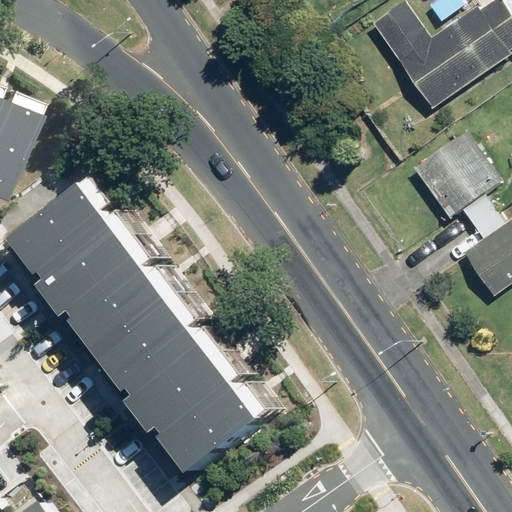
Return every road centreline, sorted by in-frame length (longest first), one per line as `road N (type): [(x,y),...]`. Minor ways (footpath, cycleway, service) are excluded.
road 1 (secondary): [(281,218),(123,76),(12,0)]
road 2 (secondary): [(150,0),(281,218)]
road 3 (secondary): [(424,426),(281,218)]
road 4 (residential): [(294,511),(424,426)]
road 5 (residential): [(118,511),(42,411)]
